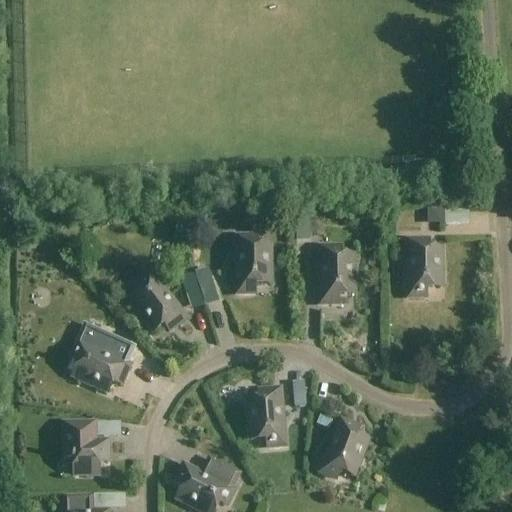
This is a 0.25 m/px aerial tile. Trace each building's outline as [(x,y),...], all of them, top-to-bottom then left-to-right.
[(427,224),(443,224),(443,211),(427,211),(427,224)] [(297,218),(297,227),(307,227),(307,218),(297,218)] [(253,295),(253,287),(270,287),(269,247),(257,247),(257,238),(235,239),(236,296),(253,295)] [(424,299),(424,291),(441,291),(441,251),(429,251),(429,242),(407,242),(407,299),(424,299)] [(336,306),(336,298),(353,298),(353,257),(341,258),(341,249),(319,249),(320,306),(336,306)] [(129,303),(133,309),(153,334),(162,326),(168,333),(185,320),(149,275),(136,285),(142,292),(129,303)] [(208,280),(199,283),(202,291),(211,288),(208,280)] [(196,293),(193,285),(184,288),(187,296),(196,293)] [(138,362),(149,354),(136,335),(125,343),(138,362)] [(71,378),(78,381),(107,394),(112,384),(120,387),(129,367),(77,344),(70,359),(78,362),(71,378)] [(246,403),(249,435),(250,443),(267,442),(268,450),(284,448),(279,391),(257,393),(258,402),(246,403)] [(305,407),(304,395),(293,396),(294,408),(305,407)] [(330,422),(321,419),(318,426),(327,430),(330,422)] [(334,481),(338,472),(354,479),(368,442),(357,438),(360,429),(340,421),(319,475),(334,481)] [(94,438),(94,426),(94,425),(63,425),(64,461),(71,460),(71,463),(72,463),(73,478),(99,477),(98,465),(107,465),(107,443),(94,443),(94,438)] [(103,426),(94,426),(94,438),(103,437),(103,426)] [(209,462),(201,476),(183,467),(173,486),(181,490),(175,501),(197,511),(205,511),(211,502),(212,503),(213,501),(226,507),(234,492),(230,491),(237,476),(209,462)] [(84,498),(84,508),(95,507),(95,498),(84,498)]
